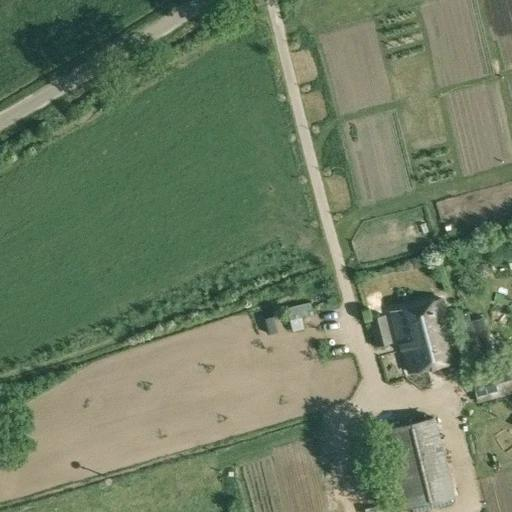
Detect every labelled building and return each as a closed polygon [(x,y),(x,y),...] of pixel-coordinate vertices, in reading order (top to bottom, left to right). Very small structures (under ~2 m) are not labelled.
[(209,53),(227,49),(222,33),(205,37),(209,53)] [(236,57),(242,65),(265,50),(260,42),(236,57)] [(390,311),(398,342),(403,341),(410,371),(458,359),(442,298),(390,311)] [(313,314),(310,302),(287,308),(289,320),(313,314)] [(471,319),(468,309),(455,313),(470,373),(471,373),(473,374),(481,372),(482,370),(483,370),(480,355),(492,352),(483,316),(471,319)] [(368,318),(375,346),(392,342),(385,314),(368,318)] [(511,365),(471,377),(478,402),(511,392),(511,365)] [(377,430),(397,510),(454,496),(434,416),(377,430)]
